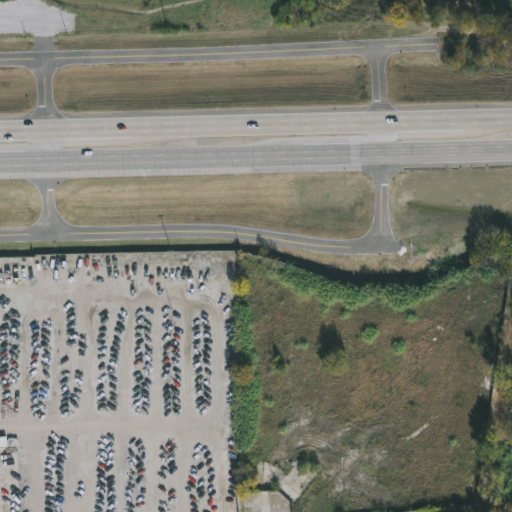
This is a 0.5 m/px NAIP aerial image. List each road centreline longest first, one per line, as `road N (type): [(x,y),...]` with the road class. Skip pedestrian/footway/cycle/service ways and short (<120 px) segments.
road 1 (primary): [(511,118),(0,130)]
road 2 (primary): [(50,162),(305,155)]
road 3 (primary): [(385,153),(511,150)]
